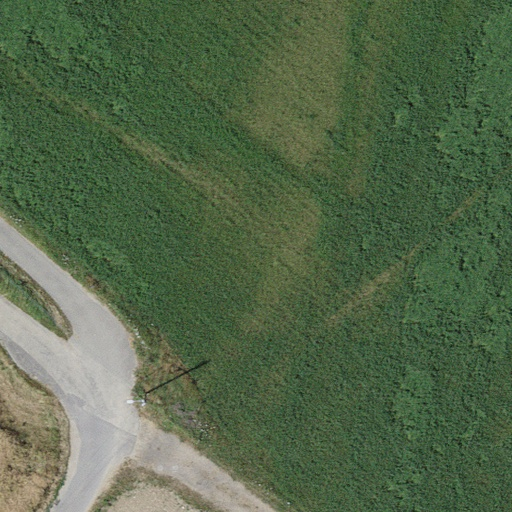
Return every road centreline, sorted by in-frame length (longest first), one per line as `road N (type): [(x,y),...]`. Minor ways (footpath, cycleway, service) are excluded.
road 1 (track): [(89,416),(103,352),(96,326),(0,231)]
road 2 (track): [(89,416),(223,511)]
road 3 (residential): [(0,313),(48,354),(89,416)]
